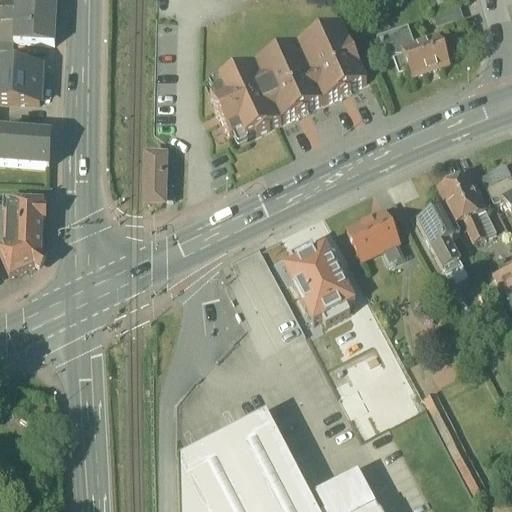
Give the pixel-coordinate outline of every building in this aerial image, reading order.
[(57,12),(0,8),(0,26),(15,27),(15,48),(55,50),(57,12)] [(457,10),(434,18),(438,31),(462,23),(457,10)] [(15,27),(0,26),(0,58),(14,59),(15,48),(15,27)] [(341,30),(298,50),(324,107),(324,108),(324,109),(340,101),(341,102),(352,97),(351,95),(367,88),(360,73),(361,72),(349,47),(341,30)] [(439,40),(403,53),(397,35),(377,42),(386,68),(393,65),(399,80),(410,77),(412,83),(450,70),(439,40)] [(298,50),(255,69),(282,128),(298,120),(298,121),(309,116),(308,115),(324,108),(324,107),(298,50)] [(14,59),(0,58),(0,79),(3,79),(4,71),(16,71),(15,103),(53,105),(55,60),(14,59)] [(255,69),(219,86),(223,94),(210,100),(230,144),(243,138),(246,143),(256,139),(256,140),(270,134),(270,133),(282,128),(255,69)] [(51,140),(0,136),(0,169),(49,173),(51,140)] [(163,162),(147,162),(146,208),(162,208),(163,162)] [(468,181),(437,194),(445,212),(454,231),(455,230),(464,226),(473,249),(486,243),(476,221),(485,217),(468,181)] [(511,186),(488,199),(496,213),(511,206),(511,204),(511,203),(511,186)] [(5,240),(39,241),(40,197),(6,197),(6,228),(5,240)] [(445,212),(417,227),(443,276),(461,267),(452,250),(452,244),(460,240),(455,230),(454,231),(445,212)] [(485,217),(476,221),(486,243),(496,238),(485,217)] [(390,221),(346,240),(360,269),(403,250),(390,221)] [(39,241),(5,240),(5,254),(0,255),(0,259),(11,284),(36,273),(33,265),(42,265),(43,245),(39,241)] [(321,250),(284,267),(297,297),(298,297),(315,290),(317,296),(326,293),(337,288),(321,250)] [(511,269),(492,280),(501,296),(511,290),(511,269)] [(264,270),(233,285),(257,332),(288,317),(264,270)] [(357,284),(341,292),(356,323),(373,315),(357,284)] [(315,290),(298,297),(306,315),(331,304),(326,293),(317,296),(315,290)] [(478,332),(462,302),(449,309),(465,339),(478,332)] [(376,511),(359,478),(316,500),(317,502),(314,503),(316,506),(313,508),(267,420),(179,466),(180,511),(376,511)]
